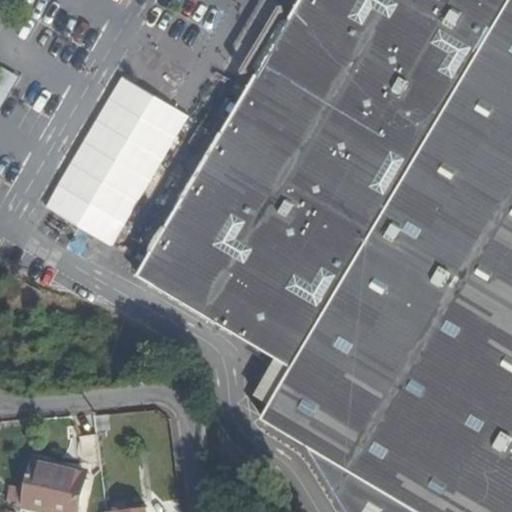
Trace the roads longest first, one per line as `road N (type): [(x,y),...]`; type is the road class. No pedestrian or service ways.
road 1 (unknown): [(255,0),(104,282)]
road 2 (residential): [(0,411),(147,394),(166,399),(180,413),(192,511)]
